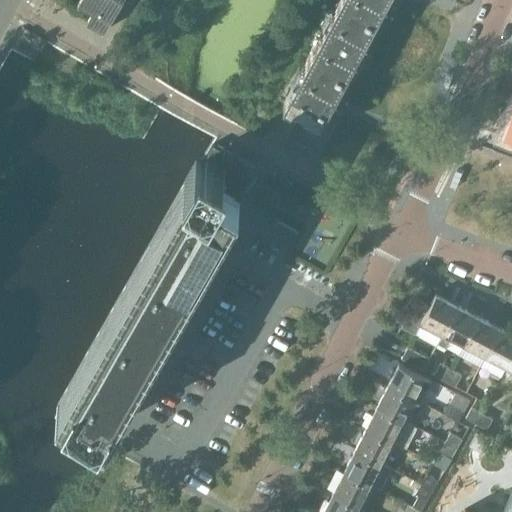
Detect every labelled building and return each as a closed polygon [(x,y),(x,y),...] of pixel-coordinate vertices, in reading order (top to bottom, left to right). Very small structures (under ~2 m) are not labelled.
[(79,0),(77,4),(92,13),(87,22),(104,32),(113,16),(114,14),(109,11),(115,0),(79,0)] [(338,0),(338,1),(375,20),(385,0),(338,0)] [(375,20),(338,1),(311,52),(347,71),(358,52),(362,54),(367,45),(363,43),(375,20)] [(310,52),(283,103),(320,123),(328,108),(333,109),(337,101),(333,98),(347,72),(310,52)] [(511,114),(503,136),(511,139),(511,114)] [(57,404),(106,432),(240,198),(228,192),(243,167),(236,163),(226,157),(230,151),(216,143),(203,166),(196,161),(57,404)] [(272,233),(291,244),(298,232),(278,221),(272,233)] [(420,325),(441,337),(458,305),(436,293),(420,325)] [(443,333),(465,344),(480,316),(458,305),(443,333)] [(465,344),(486,356),(501,328),(480,316),(465,344)] [(486,356),(507,367),(511,358),(511,333),(501,328),(486,356)] [(408,346),(402,357),(423,369),(429,357),(408,346)] [(388,384),(416,399),(420,401),(431,379),(399,362),(388,384)] [(451,369),(440,363),(434,375),(445,380),(451,369)] [(461,374),(451,369),(445,380),(455,386),(461,374)] [(377,406),(405,420),(416,399),(388,384),(377,406)] [(470,400),(456,392),(450,403),(464,411),(470,400)] [(377,406),(366,427),(394,442),(405,420),(377,406)] [(482,413),(471,407),(466,418),(476,424),(482,413)] [(487,429),(493,419),(482,413),(476,424),(487,429)] [(394,442),(366,427),(355,449),(384,463),(394,442)] [(445,441),(457,448),(462,438),(451,431),(445,441)] [(457,448),(445,441),(439,451),(451,458),(457,448)] [(355,449),(344,470),(373,485),(373,484),(381,488),(391,468),(383,464),(384,463),(355,449)] [(373,485),(344,470),(334,492),(362,506),(373,485)] [(421,483),(433,490),(438,480),(427,473),(421,483)] [(433,490),(421,483),(416,493),(427,500),(433,490)] [(323,511),(358,511),(362,506),(334,492),(323,511)] [(511,511),(511,492),(501,511),(468,511),(465,510),(463,511),(511,511)]
